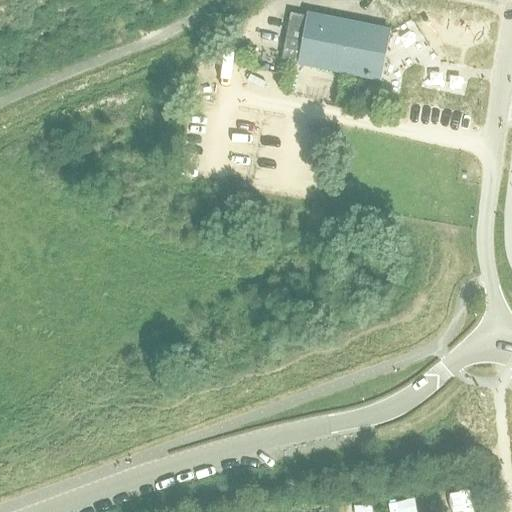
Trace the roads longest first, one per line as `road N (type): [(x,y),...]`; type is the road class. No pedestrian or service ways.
road 1 (tertiary): [(45,511),(208,455),(403,403),(489,331)]
road 2 (unclassified): [(489,331),(494,308),(483,233),(511,24)]
